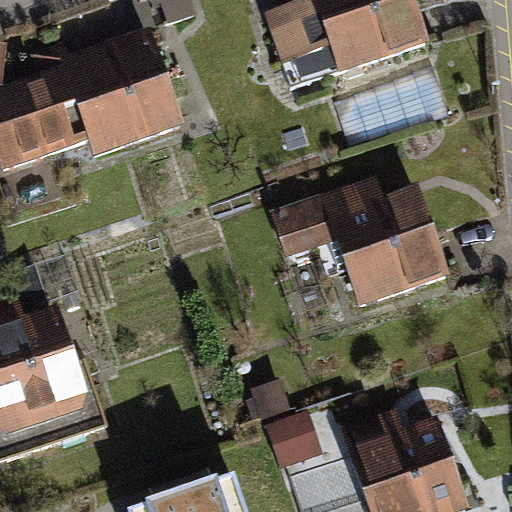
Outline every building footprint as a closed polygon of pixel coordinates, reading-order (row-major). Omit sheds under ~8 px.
[(192,0),(161,0),(169,26),(198,17),(192,0)] [(281,0),(287,15),(268,21),(288,79),(334,63),(342,87),(432,56),(412,0),(281,0)] [(184,140),(149,41),(76,67),(69,49),(31,62),(40,86),(0,99),(0,174),(4,187),(91,156),(96,171),(184,140)] [(374,185),(280,218),(293,254),(335,239),(359,305),(448,274),(417,188),(380,201),(374,185)] [(30,316),(0,326),(0,412),(9,409),(24,452),(110,423),(77,325),(38,338),(30,316)] [(467,511),(441,428),(411,438),(404,415),(353,431),(360,454),(353,456),(370,511),(467,511)] [(243,511),(232,480),(137,511),(243,511)]
